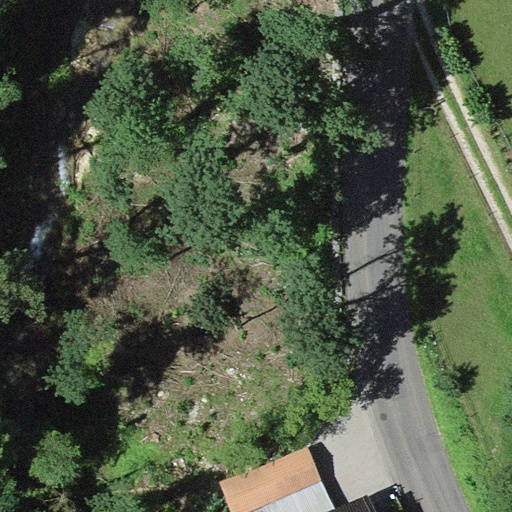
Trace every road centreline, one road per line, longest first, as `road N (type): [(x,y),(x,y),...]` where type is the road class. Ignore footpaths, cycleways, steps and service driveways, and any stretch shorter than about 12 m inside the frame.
road 1 (tertiary): [(442,511),(398,407),(380,312),(387,0)]
road 2 (track): [(511,217),(396,0)]
